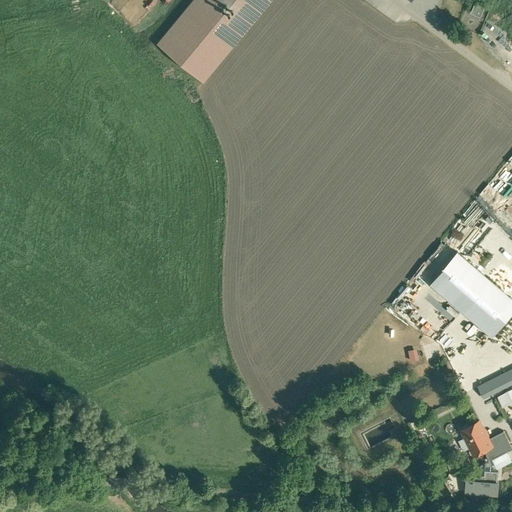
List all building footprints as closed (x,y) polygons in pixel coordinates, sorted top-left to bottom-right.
[(272,0),(194,0),(158,44),(204,82),(272,0)] [(477,0),(476,0),(471,13),(480,16),(486,4),(477,0)] [(412,284),(394,303),(416,323),(434,304),(412,284)] [(427,347),(432,357),(440,354),(435,344),(427,347)] [(504,346),(488,353),(495,368),(511,361),(504,346)] [(511,369),(484,384),(487,389),(509,378),(511,383),(511,369)] [(490,395),(511,383),(509,378),(487,389),(490,395)] [(479,420),(471,424),(467,423),(463,425),(462,428),(461,429),(465,436),(468,437),(472,444),(471,447),(474,454),(492,445),(489,439),(479,420)] [(500,433),(489,439),(492,445),(494,449),(505,443),(500,433)] [(505,443),(494,449),(498,456),(509,450),(505,443)] [(316,460),(314,464),(310,466),(313,471),(316,469),(320,463),(316,460)] [(465,477),(464,492),(497,494),(498,478),(497,478),(497,470),(484,469),(484,474),(473,473),(473,477),(465,477)]
